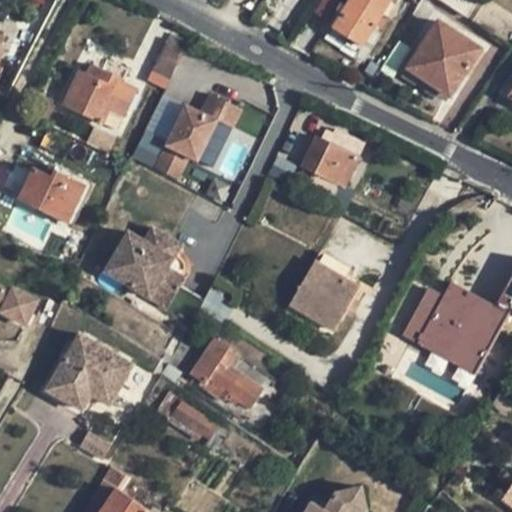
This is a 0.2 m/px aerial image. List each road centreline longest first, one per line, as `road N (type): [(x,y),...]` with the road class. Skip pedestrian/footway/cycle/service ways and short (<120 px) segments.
road 1 (residential): [(165,0),(511,203)]
road 2 (unknown): [(341,384),(464,175)]
